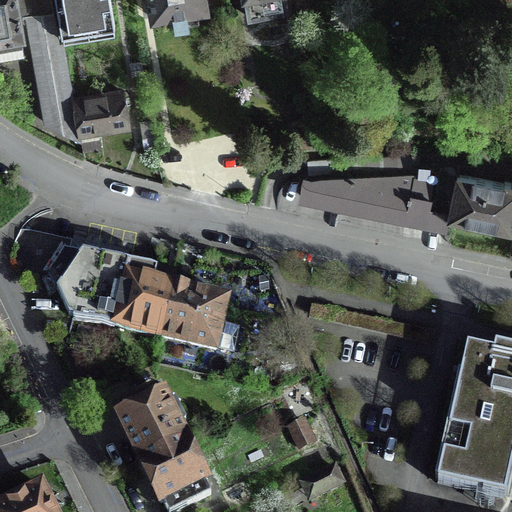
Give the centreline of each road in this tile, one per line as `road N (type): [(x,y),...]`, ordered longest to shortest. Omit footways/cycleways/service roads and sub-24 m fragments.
road 1 (residential): [(0,145),(124,204),(511,291)]
road 2 (residential): [(75,436),(0,278)]
